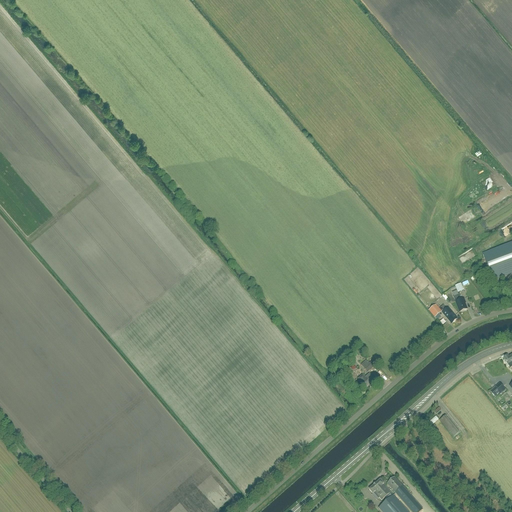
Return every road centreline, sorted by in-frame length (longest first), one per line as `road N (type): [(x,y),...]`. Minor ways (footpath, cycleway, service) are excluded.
road 1 (unclassified): [(247,511),(454,331),(511,311)]
road 2 (primary): [(294,511),(459,369),(511,345)]
